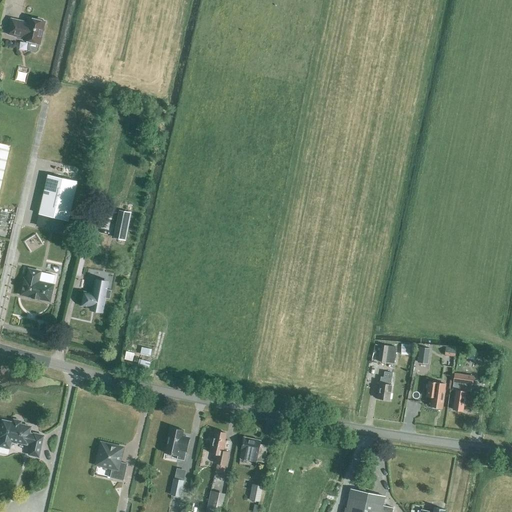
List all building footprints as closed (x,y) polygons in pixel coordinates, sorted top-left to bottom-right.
[(36,20),(29,18),(27,25),(23,24),(23,22),(11,19),(8,35),(24,39),(23,41),(30,42),(29,48),(30,51),(35,52),(38,51),(39,44),(40,45),(45,22),(43,22),(42,20),(38,19),(36,20)] [(0,183),(9,146),(0,144),(0,183)] [(65,234),(68,222),(77,182),(48,175),(36,227),(65,234)] [(125,241),(131,214),(119,211),(113,238),(119,239),(118,245),(123,246),(124,241),(125,241)] [(38,282),(40,272),(29,270),(26,280),(24,279),(21,295),(32,298),(38,300),(39,299),(50,302),(54,286),(38,282)] [(109,283),(96,280),(93,294),(84,292),(81,306),(92,309),(92,311),(103,313),(105,299),(110,300),(112,291),(107,290),(109,283)] [(413,345),(402,345),(401,355),(412,356),(413,345)] [(394,364),(396,348),(381,346),(379,362),(394,364)] [(429,363),(431,349),(420,348),(418,361),(429,363)] [(451,362),(452,352),(445,351),(444,361),(451,362)] [(391,386),(392,374),(384,372),(384,378),(380,378),(377,399),(389,401),(392,386),(391,386)] [(474,377),(454,374),(452,390),(455,391),(452,411),(463,412),(466,391),(471,392),(472,386),(473,386),(474,377)] [(430,407),(442,409),(445,385),(429,382),(426,397),(432,397),(430,407)] [(22,424),(22,421),(13,419),(12,422),(2,420),(0,427),(0,448),(10,450),(12,444),(17,445),(17,444),(28,446),(28,445),(30,446),(28,456),(40,459),(45,436),(33,433),(33,434),(31,433),(32,427),(22,424)] [(186,452),(189,439),(182,437),(184,431),(170,428),(164,454),(177,456),(177,460),(184,461),(186,452)] [(226,434),(215,432),(214,439),(213,438),(209,453),(217,455),(215,464),(217,464),(215,473),(225,475),(229,453),(224,452),(226,442),(225,441),(226,434)] [(264,463),(267,447),(259,445),(260,441),(244,438),(239,459),(257,463),(257,461),(264,463)] [(124,481),(127,464),(119,462),(122,449),(111,447),(111,445),(101,443),(99,453),(100,454),(97,464),(112,468),(110,478),(124,481)] [(181,497),(184,481),(175,479),(172,496),(181,497)] [(259,502),(260,500),(262,487),(253,485),(250,501),(259,502)] [(383,497),(350,490),(345,511),(391,511),(392,508),(381,506),(383,497)] [(221,511),(226,494),(211,491),(206,511),(221,511)]
